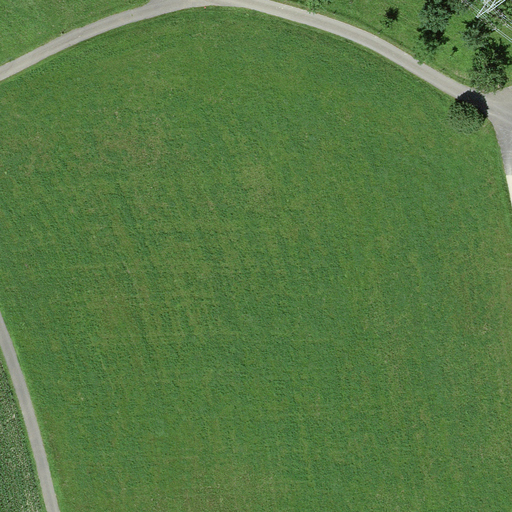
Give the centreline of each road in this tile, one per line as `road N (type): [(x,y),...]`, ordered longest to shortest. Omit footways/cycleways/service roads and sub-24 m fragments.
road 1 (track): [(507,120),(339,28),(222,0)]
road 2 (track): [(181,0),(0,76)]
road 3 (track): [(0,338),(51,511)]
